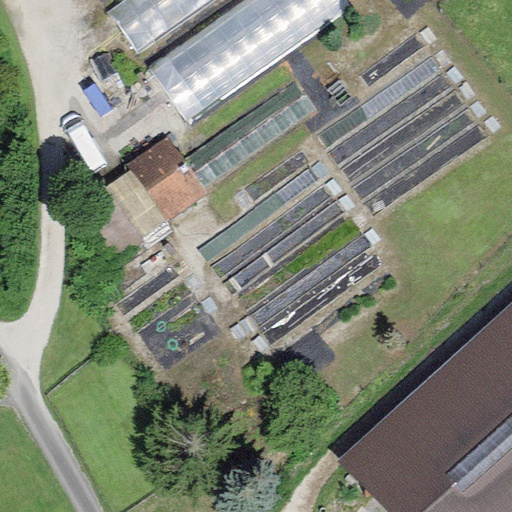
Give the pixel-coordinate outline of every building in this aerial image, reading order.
[(118,0),(105,9),(138,56),(217,0),(118,0)] [(189,128),(356,8),(350,0),(247,0),(148,71),(189,128)] [(296,81),(182,162),(171,146),(137,170),(169,214),(317,109),(296,81)] [(116,263),(141,245),(105,195),(81,213),(116,263)] [(396,511),(511,511),(511,335),(361,473),(396,511)]
